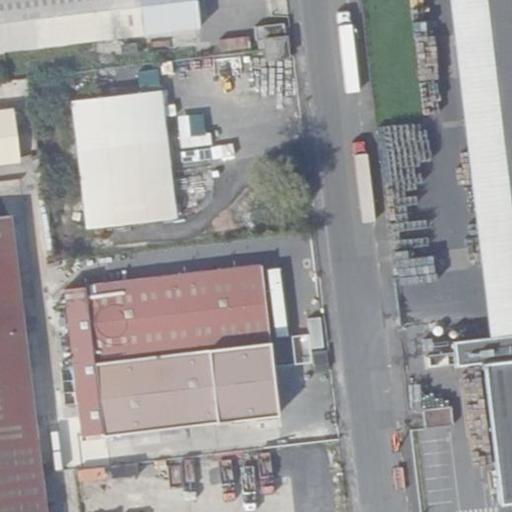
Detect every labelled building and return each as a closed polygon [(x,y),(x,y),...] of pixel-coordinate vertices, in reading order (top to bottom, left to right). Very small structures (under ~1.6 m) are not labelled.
[(0,0),(0,47),(198,21),(195,0),(0,0)] [(511,0),(480,0),(511,281),(511,363),(496,365),(468,368),(484,509),(511,506),(511,0)] [(261,48),(262,53),(282,51),(279,34),(250,37),(251,49),(261,48)] [(283,61),(282,51),(262,53),(264,63),(283,61)] [(175,229),(160,97),(74,107),(90,238),(175,229)] [(77,239),(90,238),(74,107),(63,108),(77,239)] [(0,165),(20,163),(14,112),(0,114),(0,165)] [(0,221),(0,511),(41,511),(8,221),(0,221)] [(273,425),(256,274),(80,295),(97,445),(273,425)] [(511,363),(511,294),(489,297),(496,365),(511,363)] [(320,380),(318,360),(306,361),(308,381),(320,380)] [(416,416),(418,436),(452,432),(450,412),(416,416)]
